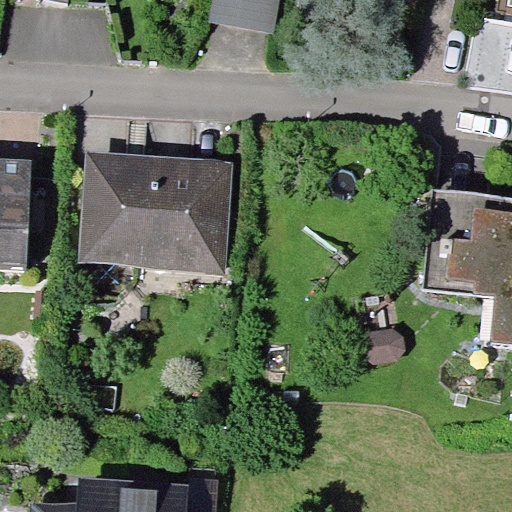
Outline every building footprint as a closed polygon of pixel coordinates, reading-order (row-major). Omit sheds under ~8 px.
[(71,0),(37,0),(37,3),(70,9),(71,0)] [(280,0),(212,0),(207,27),(272,41),(280,0)] [(224,174),(81,169),(79,278),(219,280),(224,174)] [(32,176),(0,175),(0,279),(28,280),(32,176)] [(506,212),(427,203),(418,302),(489,308),(488,359),(511,361),(511,230),(501,229),(506,212)] [(180,511),(183,482),(79,475),(77,503),(31,500),(30,511),(180,511)]
